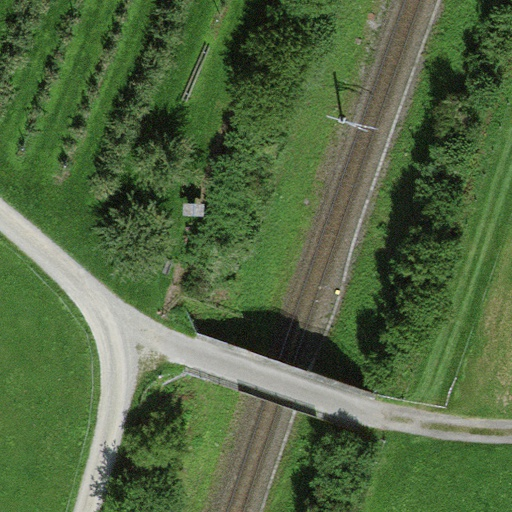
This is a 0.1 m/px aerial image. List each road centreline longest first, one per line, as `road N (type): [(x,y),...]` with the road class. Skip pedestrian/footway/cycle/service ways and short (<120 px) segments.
road 1 (track): [(511,434),(380,418),(199,357),(100,313)]
road 2 (track): [(87,511),(105,443),(115,347),(68,272),(0,213)]
